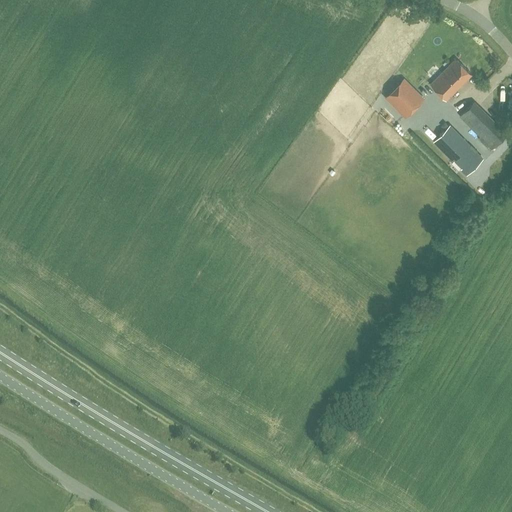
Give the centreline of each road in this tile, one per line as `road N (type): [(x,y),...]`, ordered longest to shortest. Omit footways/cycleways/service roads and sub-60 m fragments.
road 1 (primary): [(267,511),(0,353)]
road 2 (unclassified): [(0,378),(227,511)]
road 3 (unclassified): [(123,511),(0,429)]
